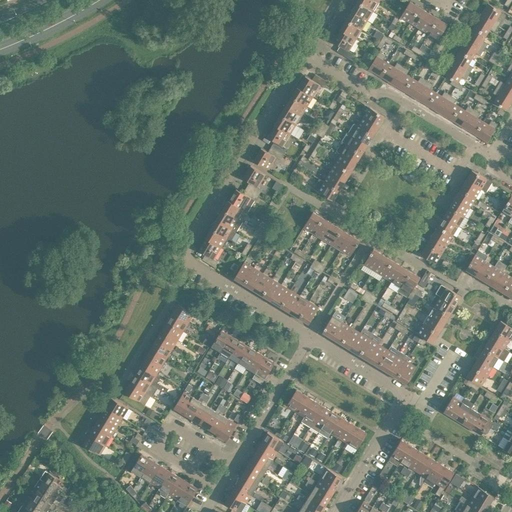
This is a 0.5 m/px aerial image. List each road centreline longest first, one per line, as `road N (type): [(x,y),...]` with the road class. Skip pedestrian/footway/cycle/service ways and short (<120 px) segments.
road 1 (residential): [(311,335),(181,256),(307,55)]
road 2 (residential): [(491,153),(307,55)]
road 3 (residential): [(233,464),(168,426),(154,449),(219,488)]
road 4 (residential): [(233,464),(311,335)]
road 5 (residential): [(336,511),(405,394)]
